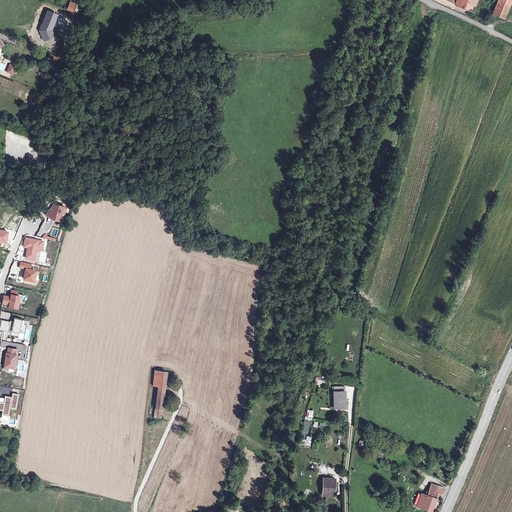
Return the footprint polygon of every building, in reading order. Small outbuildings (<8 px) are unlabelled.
[(477,0),(436,0),(448,6),(465,13),(466,10),(472,12),(477,0)] [(511,0),(499,0),(494,12),(505,17),(511,0)] [(56,14),(47,10),(40,27),(43,38),(46,37),(51,33),(49,31),(56,14)] [(65,208),(54,204),(47,214),(53,217),(53,219),(61,221),(65,208)] [(43,242),(25,238),(23,247),(27,248),(25,258),(34,259),(36,249),(41,250),(43,242)] [(31,265),(20,263),(19,268),(26,269),(24,279),(33,281),(35,271),(30,270),(31,265)] [(10,297),(4,296),(3,304),(9,305),(9,307),(17,308),(19,296),(15,296),(16,291),(11,291),(10,297)] [(9,322),(1,320),(0,325),(0,329),(8,332),(8,330),(11,331),(11,335),(18,337),(21,320),(14,318),(13,323),(9,322)] [(17,350),(8,348),(7,354),(6,353),(4,369),(8,370),(9,367),(13,368),(14,365),(16,365),(17,359),(15,359),(15,355),(17,355),(17,350)] [(158,386),(155,409),(162,410),(167,372),(155,371),(153,386),(158,386)] [(344,400),(345,400),(345,386),(334,386),(334,408),(344,408),(344,400)] [(12,397),(5,396),(4,403),(0,401),(0,410),(2,411),(2,415),(9,416),(10,409),(16,410),(19,394),(12,393),(12,397)] [(378,456),(390,460),(392,455),(380,450),(378,456)] [(322,496),(334,496),(335,479),(323,478),(322,496)] [(442,491),(430,487),(428,496),(421,494),(416,507),(431,511),(437,493),(441,495),(442,491)]
